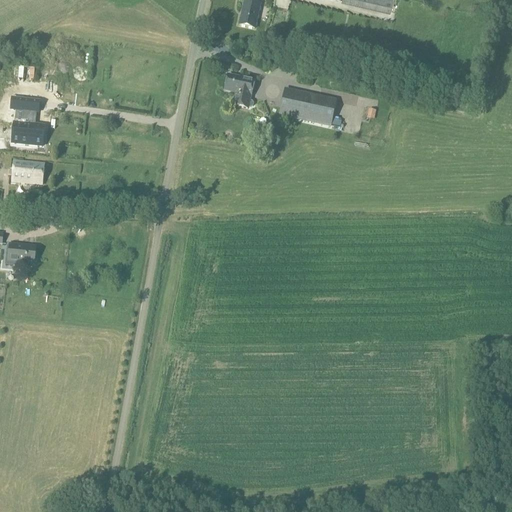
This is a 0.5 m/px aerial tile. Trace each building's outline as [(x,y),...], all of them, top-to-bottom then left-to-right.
[(341,0),(341,2),(390,13),(393,0),(341,0)] [(254,29),(260,7),(245,3),(240,26),(254,29)] [(228,76),(225,90),(240,93),(242,81),(242,79),(228,76)] [(240,93),(225,90),(224,92),(236,94),(233,106),(248,110),(254,82),(242,79),(242,81),(240,93)] [(310,96),(285,90),(279,115),(305,121),(328,126),(334,101),(310,96)] [(42,106),(16,104),(15,116),(28,117),(27,129),(18,128),(16,148),(45,151),(47,131),(37,130),(39,118),(41,118),(42,106)] [(364,116),(374,118),(375,110),(365,108),(364,116)] [(44,166),(14,163),(12,183),(42,186),(44,166)] [(76,226),(72,230),(77,235),(82,230),(78,226),(77,226),(76,226)] [(18,260),(18,265),(34,266),(35,252),(28,251),(28,248),(10,246),(8,259),(18,260)]
